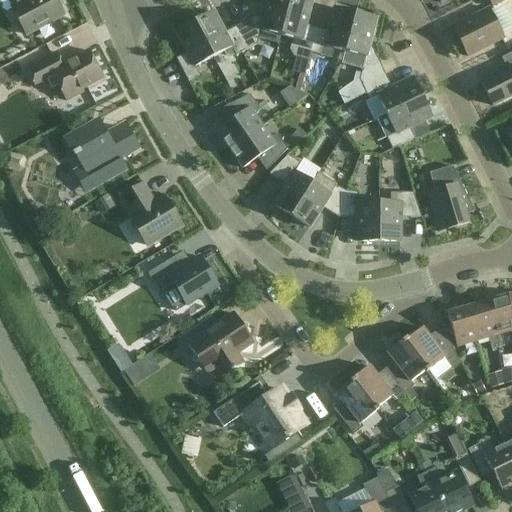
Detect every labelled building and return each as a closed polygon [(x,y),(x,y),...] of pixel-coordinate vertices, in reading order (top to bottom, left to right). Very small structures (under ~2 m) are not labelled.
[(60,9),(63,5),(60,0),(9,0),(10,1),(10,0),(15,7),(12,9),(26,35),(63,16),(60,9)] [(240,26),(235,28),(247,51),(252,48),(257,46),(258,39),(278,45),(281,36),(290,0),(268,0),(263,20),(255,18),(240,26)] [(311,3),(299,0),(290,0),(281,36),(293,39),(289,51),(293,58),(308,61),(310,54),(317,29),(305,26),(311,3)] [(334,50),(345,53),(355,15),(335,9),(328,32),(317,29),(310,54),(332,59),(334,50)] [(488,10),(453,28),(468,58),(503,40),(488,10)] [(213,13),(194,23),(213,58),(223,53),(225,57),(230,58),(235,55),(236,57),(247,51),(235,28),(224,34),(219,24),(213,13)] [(359,80),(364,89),(387,78),(375,55),(367,52),(376,20),(355,15),(345,53),(365,58),(359,80)] [(195,68),(213,58),(194,23),(176,33),(187,54),(176,60),(188,82),(199,76),(195,68)] [(56,53),(26,69),(35,86),(46,80),(51,90),(59,86),(67,102),(83,94),(81,91),(103,80),(88,52),(62,65),(56,53)] [(511,96),(511,53),(501,59),(507,70),(481,83),(493,107),(511,96)] [(334,82),(341,102),(364,93),(357,73),(334,82)] [(377,97),(386,116),(422,99),(413,79),(392,89),(387,78),(364,89),(369,101),(377,97)] [(310,95),(316,99),(319,93),(313,89),(310,95)] [(293,104),(298,95),(289,90),(286,96),(288,101),(293,104)] [(229,150),(262,127),(255,117),(260,110),(250,95),(226,107),(234,119),(216,131),(229,150)] [(431,118),(422,99),(386,116),(377,120),(392,150),(415,139),(409,127),(431,118)] [(106,134),(98,120),(61,142),(69,157),(73,154),(74,157),(76,156),(81,166),(72,172),(86,195),(127,171),(121,161),(140,150),(130,132),(124,136),(119,127),(106,134)] [(270,138),(262,127),(229,150),(243,169),(261,157),(269,169),(288,150),(278,135),(270,138)] [(291,140),(296,145),(305,136),(300,130),(291,140)] [(375,138),(352,143),(361,152),(381,155),(383,154),(375,138)] [(6,156),(4,163),(6,167),(19,171),(23,169),(25,161),(23,157),(10,153),(6,156)] [(291,217),(312,183),(295,172),(300,164),(287,156),(269,175),(286,186),(273,206),(291,217)] [(472,208),(452,167),(429,174),(435,192),(427,194),(438,233),(469,223),(465,212),(472,208)] [(322,208),(338,219),(346,192),(336,187),(337,185),(319,173),(312,183),(291,217),(309,228),(322,208)] [(143,186),(121,199),(132,218),(131,219),(147,246),(181,226),(164,199),(154,205),(143,186)] [(346,192),(338,219),(357,219),(357,243),(378,243),(379,203),(358,203),(358,193),(346,192)] [(109,194),(93,203),(99,214),(116,204),(109,194)] [(390,203),(379,203),(378,243),(400,243),(400,219),(421,219),(413,194),(390,194),(390,203)] [(131,250),(144,242),(129,217),(116,225),(131,250)] [(187,306),(217,287),(199,258),(184,267),(177,256),(148,274),(160,293),(173,285),(187,306)] [(511,334),(511,333),(511,332),(507,296),(486,303),(498,349),(504,347),(501,335),(511,332),(511,334)] [(492,351),(498,349),(486,303),(467,308),(477,342),(488,339),(492,351)] [(467,308),(447,314),(449,321),(442,327),(446,335),(452,333),(457,348),(477,342),(467,308)] [(188,345),(200,364),(217,367),(223,377),(242,364),(236,354),(253,343),(234,315),(188,345)] [(456,356),(446,335),(442,327),(428,338),(422,329),(407,340),(406,339),(404,340),(428,372),(444,360),(447,363),(456,356)] [(426,374),(428,372),(404,340),(387,353),(394,363),(385,370),(404,394),(411,390),(414,387),(411,382),(425,372),(426,374)] [(137,363),(123,372),(133,387),(147,378),(137,363)] [(369,367),(352,380),(377,412),(379,410),(377,409),(391,398),(394,402),(404,394),(385,370),(376,376),(369,367)] [(511,369),(509,370),(501,370),(501,371),(503,384),(511,383),(511,382),(511,369)] [(495,373),(486,376),(490,388),(498,386),(503,385),(503,384),(501,371),(495,373)] [(377,412),(352,380),(350,382),(351,384),(337,395),(343,404),(334,411),(353,436),(364,428),(361,424),(377,412)] [(479,380),(470,384),(476,395),(485,390),(479,380)] [(279,390),(268,397),(259,383),(214,413),(223,427),(241,415),(249,426),(252,424),(269,450),(304,427),(279,390)] [(411,390),(404,394),(410,402),(417,397),(411,390)] [(411,415),(409,425),(414,431),(425,422),(417,411),(411,415)] [(180,452),(196,454),(198,434),(182,432),(180,452)] [(417,435),(413,447),(420,449),(423,437),(417,435)] [(501,492),(511,486),(511,458),(505,444),(492,450),(487,441),(467,451),(481,478),(492,473),(501,492)] [(376,444),(363,454),(369,461),(381,451),(376,444)] [(469,488),(480,482),(466,454),(454,459),(469,488)] [(426,473),(445,511),(460,511),(472,506),(456,474),(442,481),(436,469),(426,473)] [(384,472),(376,475),(378,478),(381,485),(388,481),(384,472)] [(415,511),(445,511),(426,473),(416,478),(423,490),(408,497),(415,511)] [(290,477),(275,484),(282,498),(297,491),(290,477)] [(358,511),(384,511),(393,508),(385,494),(381,485),(378,478),(362,486),(365,491),(372,505),(358,511)] [(410,511),(398,487),(385,494),(393,508),(394,511),(410,511)]
